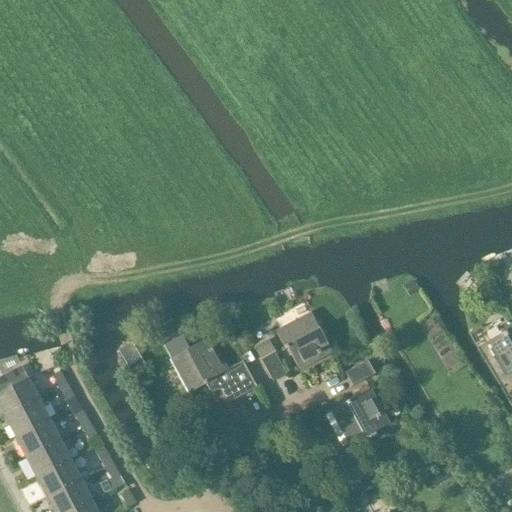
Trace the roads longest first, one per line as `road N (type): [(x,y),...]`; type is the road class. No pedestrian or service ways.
road 1 (track): [(67,360),(58,288),(211,261),(308,229),(511,188)]
road 2 (residential): [(212,493),(204,460),(215,443),(321,391)]
road 3 (residential): [(149,511),(67,360)]
